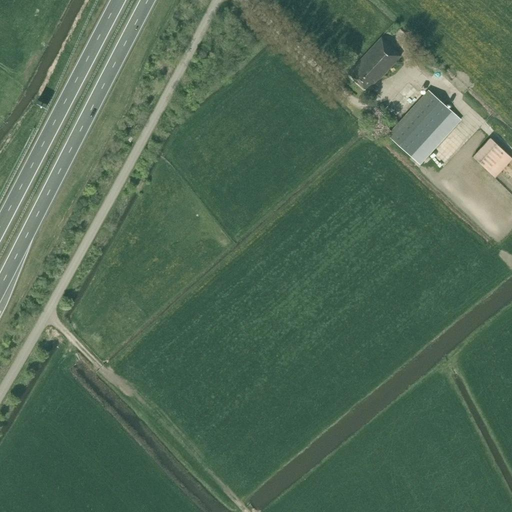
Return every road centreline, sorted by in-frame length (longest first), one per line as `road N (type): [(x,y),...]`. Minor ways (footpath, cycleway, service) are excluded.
road 1 (tertiary): [(0,394),(217,0)]
road 2 (trunk): [(0,287),(148,0)]
road 3 (trunk): [(118,0),(0,226)]
